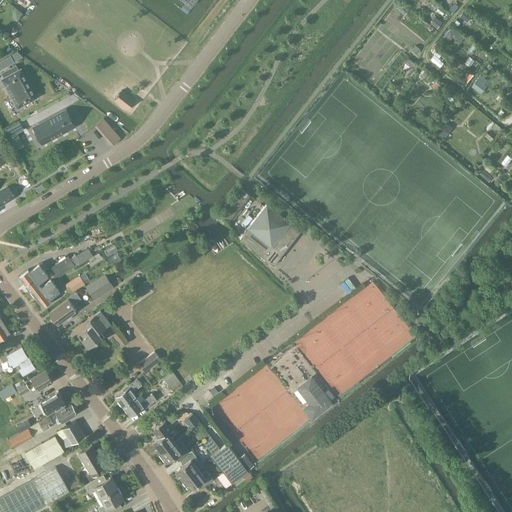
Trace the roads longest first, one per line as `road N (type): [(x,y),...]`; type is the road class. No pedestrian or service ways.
road 1 (residential): [(0,228),(135,147),(254,0)]
road 2 (tertiary): [(170,511),(0,279)]
road 3 (track): [(511,118),(498,121),(427,63),(427,50),(465,0)]
